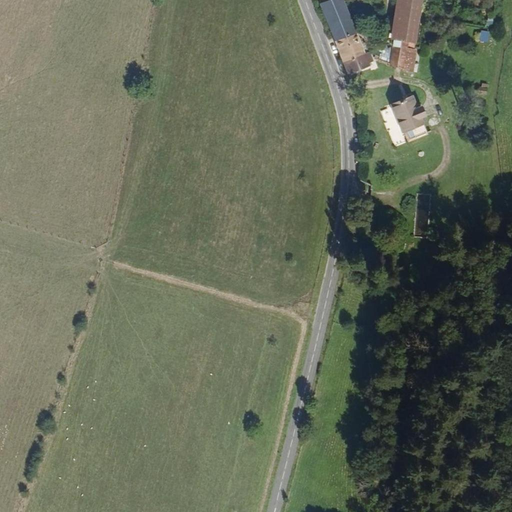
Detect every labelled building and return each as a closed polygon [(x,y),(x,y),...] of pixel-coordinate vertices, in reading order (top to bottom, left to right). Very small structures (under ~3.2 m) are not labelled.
[(416,54),(420,27),(424,0),(396,0),(388,49),(395,50),(409,52),(416,54)] [(350,43),(339,20),(335,6),(333,6),(319,9),(334,49),(348,43),(350,43)] [(488,41),(489,32),(482,31),(481,40),(488,41)] [(343,71),(360,64),(350,43),(348,43),(334,49),(343,71)] [(390,76),(405,81),(408,56),(394,54),(390,76)] [(363,74),(367,72),(366,67),(363,63),(360,64),(343,71),(349,83),(364,76),(363,74)] [(487,87),(478,86),(478,95),(487,95),(487,87)] [(417,137),(428,133),(422,117),(428,114),(424,103),(417,106),(413,94),(393,102),(404,132),(414,128),(417,137)]
